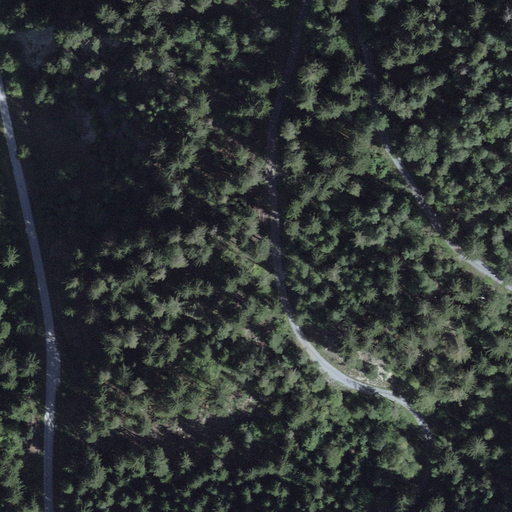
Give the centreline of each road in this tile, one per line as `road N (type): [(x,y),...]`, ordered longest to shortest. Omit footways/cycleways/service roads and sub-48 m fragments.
road 1 (track): [(303,0),(270,156),(286,302),(322,363),(358,392),(420,408),(436,457),(408,511)]
road 2 (track): [(511,290),(446,242),(386,145),(349,0)]
